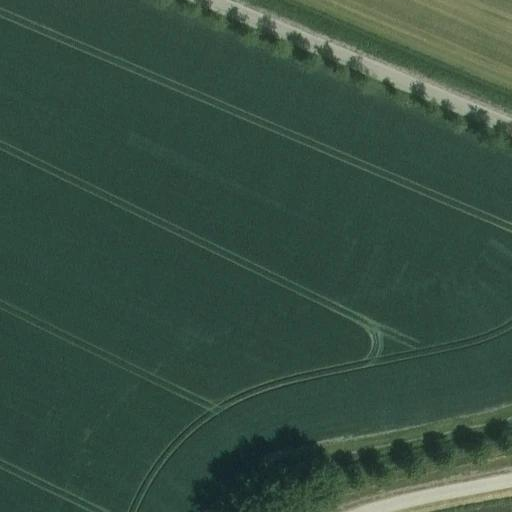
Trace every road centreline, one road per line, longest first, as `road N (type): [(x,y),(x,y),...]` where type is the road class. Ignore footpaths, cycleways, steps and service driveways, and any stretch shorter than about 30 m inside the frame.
road 1 (unclassified): [(511,128),(205,0)]
road 2 (unclassified): [(374,511),(511,481)]
